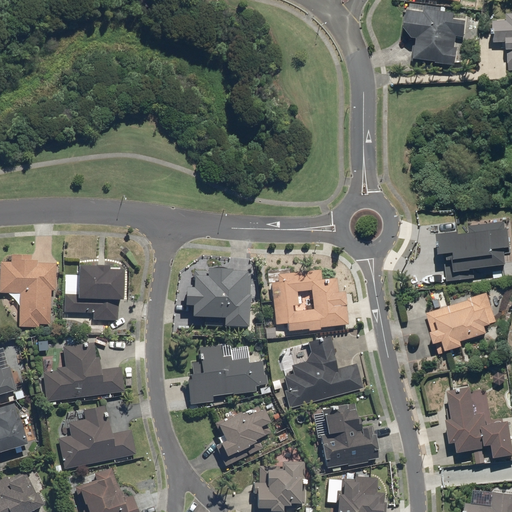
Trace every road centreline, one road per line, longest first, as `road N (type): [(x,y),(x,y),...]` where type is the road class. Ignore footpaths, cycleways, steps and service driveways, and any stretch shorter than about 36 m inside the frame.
road 1 (residential): [(419,511),(369,253)]
road 2 (residential): [(167,218),(154,352),(158,409),(177,467)]
road 3 (residential): [(364,197),(359,62),(336,12)]
road 4 (residential): [(336,228),(167,218)]
road 5 (residential): [(167,218),(57,210),(0,216)]
